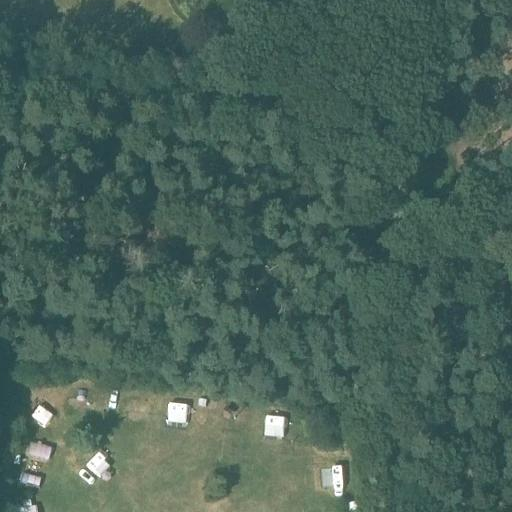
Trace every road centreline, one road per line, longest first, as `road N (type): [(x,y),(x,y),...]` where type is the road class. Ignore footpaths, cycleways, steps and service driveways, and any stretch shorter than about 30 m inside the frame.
road 1 (unclassified): [(388,137),(0,75)]
road 2 (unclassified): [(403,511),(388,137)]
road 3 (unclassified): [(388,137),(382,0)]
